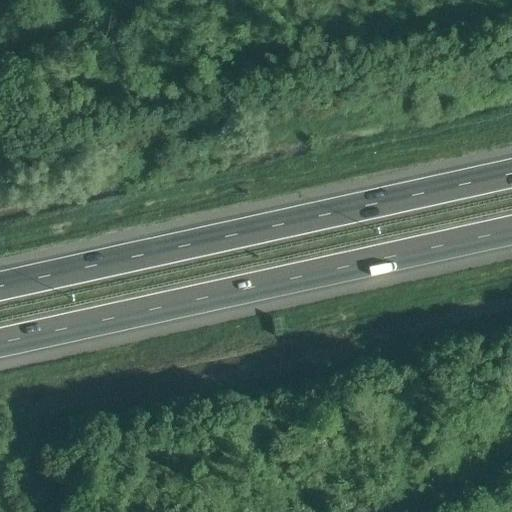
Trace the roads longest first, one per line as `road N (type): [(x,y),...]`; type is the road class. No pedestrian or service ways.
road 1 (motorway): [(0,344),(511,231)]
road 2 (motorway): [(511,171),(0,283)]
